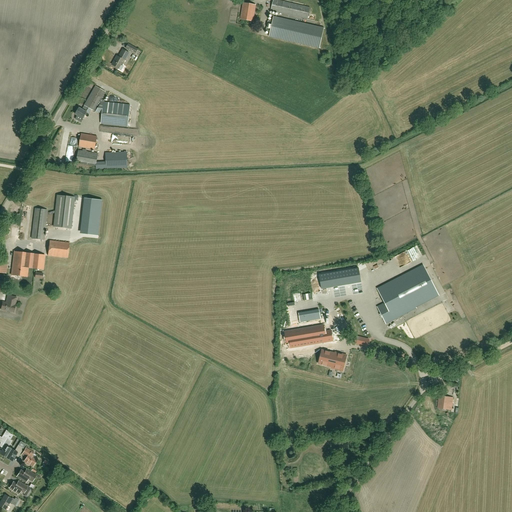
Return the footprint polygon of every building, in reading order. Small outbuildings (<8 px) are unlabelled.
[(273,0),(271,10),(307,19),(310,8),(276,0),(273,0)] [(253,21),(256,5),(243,3),(241,20),(253,21)] [(269,21),(266,31),(270,32),(269,37),(319,49),(324,28),(274,16),(272,22),(269,21)] [(126,48),(136,54),(138,50),(128,44),(126,48)] [(112,65),(118,68),(121,64),(122,65),(129,53),(123,49),(119,57),(117,56),(112,65)] [(88,107),(94,111),(94,112),(102,113),(101,123),(128,126),(130,104),(104,102),(105,101),(101,99),(105,92),(96,86),(82,110),(79,108),(75,114),(78,115),(76,119),(81,122),(87,112),(85,111),(88,107)] [(79,146),(95,149),(97,136),(81,134),(79,146)] [(106,163),(97,163),(98,154),(78,150),(76,162),(96,166),(96,169),(106,169),(128,168),(127,152),(105,153),(106,163)] [(57,195),(54,226),(71,228),(75,197),(57,195)] [(44,240),(47,210),(35,209),(32,238),(44,240)] [(85,224),(100,225),(101,215),(86,214),(85,224)] [(48,255),(68,258),(69,243),(49,241),(48,255)] [(44,255),(15,252),(12,275),(27,277),(28,268),(43,270),(44,255)] [(386,324),(393,320),(416,308),(416,307),(429,300),(439,296),(423,265),(377,289),(385,303),(377,307),(381,314),(382,317),(386,324)] [(319,275),(322,289),(361,283),(359,269),(319,275)] [(292,293),(292,301),(301,301),(300,292),(292,293)] [(17,298),(8,296),(6,303),(3,302),(2,303),(2,304),(1,306),(2,307),(1,310),(14,312),(15,305),(17,298)] [(300,322),(320,319),(319,310),(298,313),(300,322)] [(292,343),(292,348),(334,341),(333,331),(326,332),(325,325),(286,331),(288,344),(292,343)] [(355,344),(364,347),(366,339),(357,337),(355,344)] [(335,354),(335,352),(334,353),(322,350),(318,364),(331,367),(331,368),(343,371),(347,355),(340,354),(340,355),(335,354)] [(438,408),(451,410),(453,398),(439,396),(438,408)] [(0,442),(0,443),(3,444),(3,443),(7,438),(10,433),(6,430),(1,438),(0,436),(0,442)] [(6,458),(11,449),(8,447),(12,441),(7,438),(3,443),(6,445),(0,454),(6,458)] [(11,449),(6,458),(12,461),(15,456),(18,457),(25,446),(20,443),(18,445),(14,452),(11,449)] [(33,453),(26,449),(22,454),(27,457),(24,461),(32,467),(37,459),(31,456),(33,453)] [(26,470),(24,473),(21,470),(17,477),(25,482),(28,479),(32,481),(36,476),(26,470)] [(24,493),(27,487),(18,481),(16,484),(13,482),(10,488),(18,494),(20,491),(24,493)] [(12,498),(11,499),(5,495),(0,502),(0,506),(5,510),(9,503),(12,505),(12,504),(15,506),(19,500),(15,498),(14,499),(12,498)]
